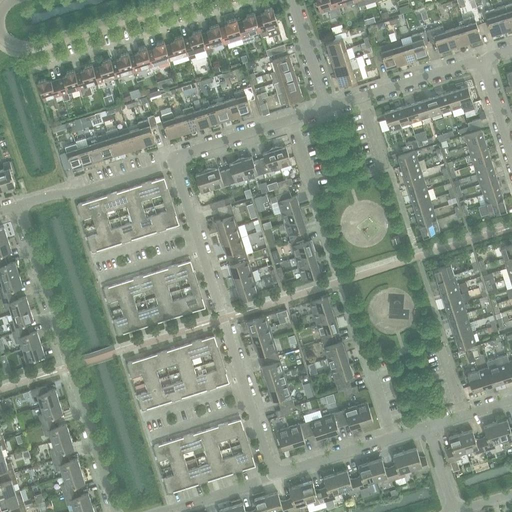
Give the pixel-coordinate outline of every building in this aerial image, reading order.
[(339,7),(336,0),(316,0),(321,13),(329,10),(331,18),(341,15),(339,7)] [(511,25),(505,5),(495,8),(502,31),(511,27),(511,25)] [(262,17),(256,19),(260,32),(261,37),(268,35),(266,30),(278,26),(272,7),(264,10),(265,12),(261,14),(262,17)] [(502,31),(495,8),(484,12),(492,34),(502,31)] [(244,23),(238,24),(242,38),(244,44),(255,40),(253,34),(260,32),(256,19),(254,13),(246,16),(247,18),(243,19),(244,23)] [(463,18),(465,25),(470,41),(481,38),(474,15),(463,18)] [(226,28),(220,30),(224,43),(242,38),(238,24),(236,19),(228,21),(229,24),(225,25),(226,28)] [(339,22),(340,29),(350,27),(349,20),(339,22)] [(208,34),(202,36),(206,49),(207,53),(214,51),(213,47),(224,43),(220,30),(218,24),(210,27),(211,29),(207,31),(208,34)] [(465,25),(455,28),(460,44),(470,41),(465,25)] [(450,48),(444,31),(443,26),(427,31),(430,42),(435,40),(439,51),(450,48)] [(455,28),(444,31),(450,48),(460,44),(455,28)] [(190,40),(184,42),(188,55),(189,59),(196,57),(195,53),(206,49),(202,36),(200,30),(192,33),(193,35),(189,36),(190,40)] [(326,43),(330,54),(346,49),(343,38),(347,36),(345,31),(335,35),(336,40),(326,43)] [(413,41),(412,41),(418,58),(428,54),(425,44),(428,43),(425,31),(411,36),(413,41)] [(172,46),(166,47),(170,61),(188,55),(184,42),(182,36),(174,38),(175,41),(171,42),(172,46)] [(400,39),(401,41),(407,61),(418,58),(412,41),(413,41),(411,36),(400,39)] [(401,41),(390,44),(397,64),(407,61),(401,41)] [(154,51),(148,53),(152,66),(153,70),(160,68),(159,64),(170,61),(166,47),(164,42),(156,44),(157,46),(152,48),(154,51)] [(266,50),(268,56),(271,55),(272,55),(286,50),(284,44),(266,50)] [(397,64),(390,44),(374,49),(378,60),(383,58),(386,68),(397,64)] [(136,57),(130,59),(134,72),(152,66),(148,53),(146,47),(138,50),(139,52),(134,54),(136,57)] [(330,54),(333,64),(349,59),(346,49),(330,54)] [(118,63),(112,64),(116,78),(134,72),(130,59),(128,53),(120,56),(121,58),(116,59),(118,63)] [(273,60),(276,71),(293,66),(289,55),(273,60)] [(333,64),(336,74),(359,67),(356,57),(349,59),(333,64)] [(100,68),(94,70),(98,83),(98,84),(99,87),(106,85),(104,81),(116,78),(112,64),(110,59),(102,61),(103,64),(98,65),(100,68)] [(81,74),(76,76),(80,89),(98,84),(98,83),(94,70),(92,64),(84,67),(85,69),(80,71),(81,74)] [(274,83),(279,81),(296,76),(293,66),(271,73),(274,83)] [(359,67),(336,74),(340,85),(363,78),(359,67)] [(63,80),(58,82),(62,95),(64,99),(63,99),(64,101),(70,99),(68,93),(80,89),(76,76),(74,70),(66,73),(67,75),(62,76),(63,80)] [(279,81),(283,91),(299,86),(296,76),(279,81)] [(62,95),(58,82),(52,83),(51,80),(47,81),(46,79),(38,82),(44,101),(56,97),(57,101),(63,99),(64,99),(62,95)] [(234,92),(236,98),(241,114),(252,111),(248,100),(255,98),(251,86),(243,88),(243,89),(234,92)] [(299,86),(283,91),(277,93),(281,104),(303,97),(299,86)] [(457,90),(462,106),(464,112),(475,108),(472,100),(473,99),(471,94),(470,95),(468,86),(457,90)] [(457,90),(447,93),(452,110),(462,106),(457,90)] [(447,93),(436,96),(442,113),(452,110),(447,93)] [(436,96),(426,99),(431,116),(442,113),(436,96)] [(136,101),(137,105),(148,102),(147,97),(136,100),(136,101)] [(236,98),(225,101),(231,117),(241,114),(236,98)] [(258,99),(263,115),(269,113),(266,102),(264,103),(262,98),(258,99)] [(426,99),(416,103),(421,119),(431,116),(426,99)] [(203,102),(205,107),(210,124),(220,120),(215,104),(210,106),(208,100),(203,102)] [(225,101),(215,104),(220,120),(231,117),(225,101)] [(416,103),(405,106),(411,123),(421,119),(416,103)] [(183,109),(184,114),(189,130),(200,127),(194,111),(193,106),(183,109)] [(405,106),(395,109),(400,126),(411,123),(405,106)] [(205,107),(194,111),(200,127),(210,124),(205,107)] [(400,126),(395,109),(384,113),(387,121),(386,121),(388,127),(389,127),(390,129),(400,126)] [(174,117),(172,111),(161,115),(168,137),(179,134),(174,117)] [(184,114),(174,117),(179,134),(189,130),(184,114)] [(154,115),(148,117),(148,119),(152,131),(158,129),(154,115)] [(467,122),(468,126),(470,130),(483,126),(480,118),(467,122)] [(137,122),(139,128),(144,145),(155,141),(152,131),(148,119),(137,122)] [(117,130),(124,151),(134,148),(129,131),(128,127),(117,130)] [(106,132),(107,134),(114,154),(124,151),(117,130),(117,128),(106,132)] [(139,128),(129,131),(134,148),(144,145),(139,128)] [(465,135),(468,145),(484,140),(481,129),(465,135)] [(450,139),(448,132),(438,135),(440,142),(450,139)] [(97,137),(98,141),(103,158),(114,154),(107,134),(97,137)] [(421,138),(416,140),(418,146),(428,143),(427,139),(422,141),(421,138)] [(418,146),(416,140),(406,143),(407,145),(408,150),(418,146)] [(468,145),(471,155),(488,149),(484,140),(468,145)] [(98,141),(88,144),(93,161),(103,158),(98,141)] [(83,164),(78,148),(76,143),(65,146),(72,168),(83,164)] [(88,144),(78,148),(83,164),(93,161),(88,144)] [(276,147),(274,148),(280,168),(292,164),(286,146),(279,148),(278,147),(276,147)] [(265,158),(259,159),(263,173),(280,168),(274,148),(272,149),(271,150),(270,151),(263,153),(265,158)] [(471,155),(474,164),(491,159),(488,149),(471,155)] [(398,156),(401,166),(418,161),(415,151),(398,156)] [(242,158),(240,158),(246,178),(263,173),(259,159),(253,161),(252,156),(246,159),(244,158),(242,158)] [(231,168),(225,170),(230,184),(246,178),(240,158),(238,159),(237,160),(236,162),(229,164),(231,168)] [(474,164),(477,174),(494,169),(491,159),(474,164)] [(4,169),(0,170),(0,179),(3,189),(15,186),(10,170),(12,170),(10,161),(3,164),(4,169)] [(401,166),(404,176),(421,170),(418,161),(401,166)] [(209,169),(206,169),(213,189),(230,184),(225,170),(220,172),(218,167),(212,169),(210,169),(209,169)] [(213,189),(206,169),(204,170),(202,172),(195,174),(201,193),(213,189)] [(477,174),(480,184),(497,178),(494,169),(477,174)] [(404,176),(407,185),(424,180),(421,170),(404,176)] [(164,177),(147,182),(151,198),(161,194),(164,203),(172,200),(164,177)] [(277,182),(279,188),(288,185),(293,184),(291,178),(277,182)] [(480,184),(483,193),(500,188),(497,178),(480,184)] [(407,185),(410,195),(427,190),(424,180),(407,185)] [(147,182),(129,188),(137,211),(144,209),(141,201),(151,198),(147,182)] [(274,189),(276,195),(289,191),(288,185),(279,188),(274,189)] [(129,188),(112,193),(117,209),(127,205),(129,214),(137,211),(129,188)] [(483,193),(486,203),(503,198),(500,188),(483,193)] [(410,195),(414,205),(430,200),(427,190),(410,195)] [(289,191),(276,195),(277,201),(281,212),(299,206),(298,200),(298,199),(298,197),(298,196),(298,195),(291,197),(289,191)] [(112,193),(94,199),(102,222),(109,220),(106,212),(117,209),(112,193)] [(503,198),(486,203),(490,214),(506,208),(503,198)] [(92,216),(95,225),(102,222),(94,199),(77,205),(82,220),(92,216)] [(212,209),(217,208),(226,205),(225,205),(224,199),(210,203),(212,209)] [(179,224),(172,200),(164,203),(166,211),(157,214),(161,229),(179,224)] [(414,205),(417,214),(433,209),(430,200),(414,205)] [(217,208),(219,213),(232,209),(230,203),(225,205),(226,205),(217,208)] [(281,212),(285,223),(305,217),(304,215),(303,213),(301,212),(299,206),(281,212)] [(144,209),(137,211),(144,235),(161,229),(157,214),(146,218),(144,209)] [(232,209),(219,213),(220,219),(214,221),(214,222),(215,223),(216,225),(217,226),(219,232),(238,226),(232,209)] [(417,214),(420,224),(436,219),(433,209),(417,214)] [(132,222),(122,225),(127,240),(144,235),(137,211),(129,214),(132,222)] [(305,217),(285,223),(290,240),(304,236),(302,230),(306,229),(304,222),(305,221),(305,219),(305,217)] [(436,219),(420,224),(423,235),(440,229),(436,219)] [(109,220),(102,222),(109,246),(127,240),(122,225),(112,229),(109,220)] [(102,222),(95,225),(97,233),(87,236),(92,251),(109,246),(102,222)] [(221,241),(221,243),(241,237),(238,226),(219,232),(221,238),(221,239),(221,241)] [(290,240),(295,257),(315,251),(314,248),(313,247),(312,246),(310,240),(305,241),(304,236),(290,240)] [(231,253),(233,258),(246,254),(241,237),(221,243),(222,245),(223,247),(224,248),(226,254),(231,253)] [(0,260),(3,259),(1,254),(12,251),(8,239),(0,241),(0,260)] [(511,244),(500,248),(504,258),(511,255),(511,244)] [(295,257),(299,268),(317,262),(315,256),(316,255),(316,253),(315,251),(295,257)] [(231,275),(232,277),(252,271),(246,254),(233,258),(235,264),(230,265),(232,272),(231,273),(231,275)] [(0,276),(1,279),(19,273),(15,262),(5,265),(3,259),(0,260),(0,276)] [(190,260),(173,266),(178,281),(188,277),(190,286),(198,283),(190,260)] [(317,262),(299,268),(302,279),(322,273),(321,270),(320,269),(319,268),(317,262)] [(434,269),(437,279),(454,274),(451,264),(434,269)] [(173,266),(155,271),(163,295),(170,292),(167,284),(178,281),(173,266)] [(155,271),(138,277),(143,292),(153,288),(156,297),(163,295),(155,271)] [(235,281),(237,287),(255,281),(252,271),(232,277),(233,279),(234,280),(235,281)] [(0,287),(0,293),(2,298),(14,294),(12,289),(23,285),(19,273),(1,279),(3,286),(0,287)] [(437,279),(440,289),(457,284),(454,274),(437,279)] [(138,277),(121,282),(128,305),(135,303),(133,295),(143,292),(138,277)] [(255,281),(237,287),(239,293),(238,295),(238,296),(239,299),(259,293),(255,281)] [(118,299),(121,308),(128,305),(121,282),(103,288),(108,303),(118,299)] [(494,283),(486,285),(489,295),(498,292),(495,282),(494,283)] [(205,307),(198,283),(190,286),(193,294),(183,297),(188,312),(205,307)] [(440,289),(443,299),(460,293),(457,284),(440,289)] [(170,292),(163,295),(170,318),(188,312),(183,297),(173,301),(170,292)] [(443,299),(446,308),(463,303),(460,293),(443,299)] [(10,307),(12,314),(30,308),(26,296),(16,300),(14,294),(2,298),(5,308),(10,307)] [(158,305),(148,308),(153,323),(170,318),(163,295),(156,297),(158,305)] [(310,302),(313,313),(331,308),(330,302),(330,300),(330,298),(330,296),(310,302)] [(135,303),(128,305),(136,329),(153,323),(148,308),(138,312),(135,303)] [(446,308),(449,318),(466,313),(463,303),(446,308)] [(128,305),(121,308),(124,316),(113,319),(118,335),(136,329),(128,305)] [(9,322),(13,333),(25,329),(23,323),(34,320),(30,308),(12,314),(14,321),(9,322)] [(313,313),(317,324),(337,318),(336,316),(335,314),(333,313),(331,308),(313,313)] [(449,318),(453,328),(469,322),(466,313),(449,318)] [(250,327),(251,333),(270,327),(266,316),(246,322),(247,325),(248,326),(250,327)] [(337,318),(317,324),(322,341),(336,337),(334,331),(339,330),(336,323),(337,322),(337,320),(337,318)] [(453,328),(456,337),(472,332),(469,322),(453,328)] [(253,342),(253,344),(273,338),(270,327),(251,333),(253,339),(253,340),(253,342)] [(21,342),(23,349),(41,343),(37,331),(27,334),(25,329),(13,333),(16,343),(21,342)] [(472,332),(456,337),(459,348),(476,342),(472,332)] [(214,335),(197,341),(201,356),(212,353),(214,361),(222,359),(214,335)] [(336,337),(322,341),(327,358),(347,352),(347,351),(346,350),(345,348),(344,347),(342,341),(338,342),(336,337)] [(263,354),(265,359),(278,355),(273,338),(253,344),(254,346),(255,348),(256,349),(258,355),(263,354)] [(197,341),(179,346),(187,370),(194,367),(191,359),(201,356),(197,341)] [(41,343),(23,349),(25,356),(20,357),(24,368),(36,364),(34,358),(45,355),(41,343)] [(179,346),(162,352),(167,367),(177,364),(180,372),(187,370),(179,346)] [(474,358),(471,347),(466,349),(469,359),(474,358)] [(162,352),(145,357),(152,381),(159,378),(156,370),(167,367),(162,352)] [(327,358),(331,369),(349,363),(347,357),(348,356),(348,354),(347,352),(327,358)] [(278,355),(265,359),(267,365),(262,366),(264,373),(264,374),(263,376),(264,378),(284,372),(278,355)] [(507,355),(497,358),(504,381),(511,378),(511,370),(509,361),(507,355)] [(142,374),(145,383),(152,381),(145,357),(127,363),(132,378),(142,374)] [(486,361),(488,367),(494,384),(504,381),(497,358),(486,361)] [(229,382),(222,359),(214,361),(217,369),(207,373),(211,388),(229,382)] [(349,363),(331,369),(336,386),(350,381),(348,376),(354,374),(354,373),(353,371),(352,370),(351,369),(349,363)] [(194,367),(187,370),(194,393),(211,388),(207,373),(196,376),(194,367)] [(488,367),(478,371),(483,388),(494,384),(488,367)] [(182,380),(172,384),(177,399),(194,393),(187,370),(180,372),(182,380)] [(483,388),(478,371),(467,374),(468,377),(467,377),(469,383),(470,382),(473,391),(483,388)] [(267,383),(269,389),(287,383),(284,372),(264,378),(265,380),(266,382),(267,383)] [(159,378),(152,381),(159,404),(177,399),(172,384),(162,387),(159,378)] [(152,381),(145,383),(148,391),(137,395),(142,410),(159,404),(152,381)] [(338,392),(343,390),(352,387),(350,381),(336,386),(338,392)] [(277,398),(279,404),(293,400),(287,383),(269,389),(271,394),(270,396),(270,398),(271,400),(277,398)] [(343,390),(345,396),(359,392),(357,385),(352,387),(343,390)] [(39,399),(41,406),(59,401),(55,389),(45,392),(43,386),(31,390),(34,401),(39,399)] [(279,404),(281,409),(289,407),(290,407),(295,406),(293,400),(279,404)] [(39,415),(42,425),(54,421),(52,416),(63,413),(59,401),(41,406),(43,413),(39,415)] [(367,402),(356,406),(362,426),(364,425),(366,424),(367,422),(373,420),(367,402)] [(356,406),(339,411),(343,425),(349,423),(350,428),(357,426),(358,426),(360,426),(362,426),(356,406)] [(289,407),(281,409),(276,411),(278,417),(291,413),(290,407),(289,407)] [(339,411),(322,416),(328,436),(330,435),(332,434),(333,433),(339,431),(338,427),(343,425),(339,411)] [(322,416),(305,422),(309,436),(315,434),(316,438),(323,436),(324,437),(326,437),(328,436),(322,416)] [(241,418),(223,424),(228,439),(238,436),(241,444),(248,442),(241,418)] [(507,419),(495,422),(501,440),(508,438),(509,443),(511,442),(511,428),(510,429),(507,419)] [(50,434),(52,441),(70,435),(66,423),(56,427),(54,421),(42,425),(45,436),(50,434)] [(305,422),(288,427),(295,447),(297,446),(298,445),(299,444),(305,442),(304,437),(309,436),(305,422)] [(487,437),(481,438),(485,451),(495,447),(494,443),(501,440),(495,422),(483,426),(487,437)] [(223,424),(206,429),(213,453),(220,451),(217,442),(228,439),(223,424)] [(295,447),(288,427),(277,431),(283,449),(289,447),(291,447),(292,447),(295,447)] [(206,429),(188,435),(193,450),(203,447),(206,455),(213,453),(206,429)] [(472,430),(460,434),(466,451),(473,449),(475,454),(485,451),(481,438),(476,440),(472,430)] [(466,451),(460,434),(449,437),(452,448),(446,449),(450,462),(461,458),(459,454),(466,451)] [(50,449),(53,460),(65,456),(63,451),(74,447),(70,435),(52,441),(54,448),(50,449)] [(188,435),(171,440),(178,464),(185,462),(183,453),(193,450),(188,435)] [(169,458),(171,466),(178,464),(171,440),(153,446),(158,461),(169,458)] [(256,465),(248,442),(241,444),(243,452),(233,456),(238,471),(256,465)] [(416,447),(405,451),(410,469),(417,467),(419,472),(429,468),(425,456),(420,458),(416,447)] [(220,451),(213,453),(221,476),(238,471),(233,456),(223,459),(220,451)] [(396,465),(390,467),(394,479),(405,476),(403,471),(410,469),(405,451),(393,455),(396,465)] [(209,463),(198,467),(203,482),(221,476),(213,453),(206,455),(209,463)] [(0,470),(0,471),(2,476),(15,472),(12,462),(7,464),(5,456),(0,457),(0,470)] [(61,469),(63,476),(81,470),(77,458),(67,461),(65,456),(53,460),(56,470),(61,469)] [(382,458),(370,462),(375,480),(382,478),(384,483),(394,479),(390,467),(385,469),(382,458)] [(185,462),(178,464),(186,487),(203,482),(198,467),(188,470),(185,462)] [(361,476),(356,478),(360,490),(370,487),(369,482),(375,480),(370,462),(358,466),(361,476)] [(178,464),(171,466),(174,474),(163,478),(168,493),(186,487),(178,464)] [(347,469),(335,473),(341,491),(348,489),(349,494),(360,490),(356,478),(350,480),(347,469)] [(61,484),(64,495),(76,491),(74,485),(85,482),(81,470),(63,476),(65,483),(61,484)] [(0,482),(0,495),(16,491),(15,486),(20,485),(15,472),(2,476),(4,481),(0,482)] [(31,473),(24,475),(26,482),(33,480),(31,473)] [(326,487),(321,489),(325,501),(335,498),(334,493),(341,491),(335,473),(323,477),(326,487)] [(402,480),(406,489),(414,485),(410,476),(402,480)] [(312,480),(300,484),(306,502),(313,500),(315,505),(325,501),(321,489),(316,491),(312,480)] [(292,498),(286,500),(290,511),(291,511),(301,509),(299,504),(306,502),(300,484),(288,488),(292,498)] [(11,505),(13,511),(27,506),(24,497),(19,499),(16,491),(0,495),(0,505),(1,509),(11,505)] [(72,504),(74,510),(92,505),(88,493),(78,496),(76,491),(64,495),(67,505),(72,504)] [(278,491),(266,495),(270,511),(275,511),(278,511),(290,511),(286,500),(281,502),(278,491)] [(257,509),(252,511),(251,511),(270,511),(266,495),(254,499),(257,509)] [(245,511),(243,502),(231,506),(232,511),(251,511),(252,511),(248,511),(245,511)]
